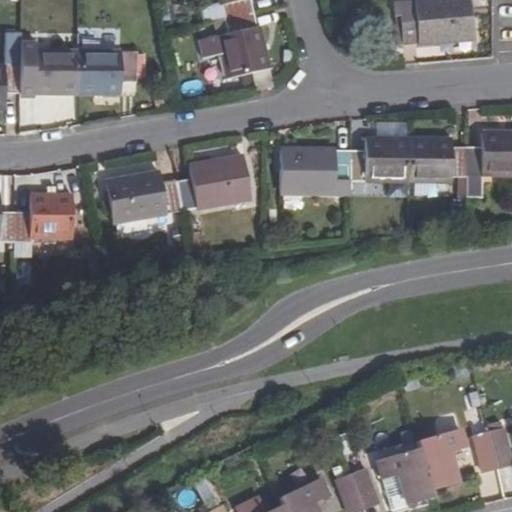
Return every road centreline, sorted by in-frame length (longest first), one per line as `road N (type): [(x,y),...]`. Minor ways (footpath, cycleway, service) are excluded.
road 1 (unclassified): [(0,444),(250,353),(365,291),(511,263)]
road 2 (residential): [(327,95),(0,156)]
road 3 (residential): [(511,79),(327,95)]
